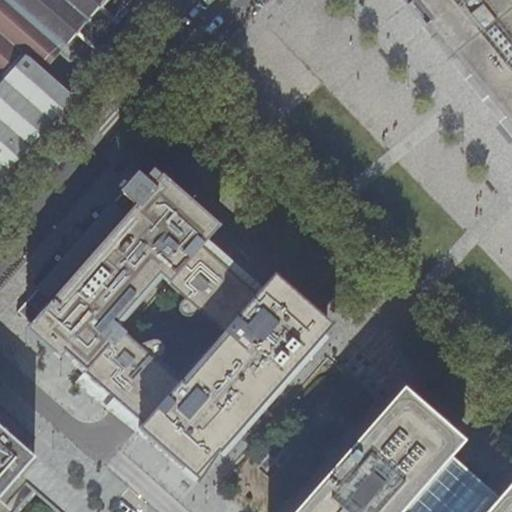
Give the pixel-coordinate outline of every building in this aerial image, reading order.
[(0,0),(0,174),(31,140),(59,108),(71,94),(44,71),(53,61),(67,45),(76,35),(90,19),(106,0),(0,0)] [(511,0),(403,0),(411,9),(451,59),(476,89),(484,99),(511,133),(511,0)] [(197,482),(199,484),(216,458),(215,458),(218,454),(319,339),(312,333),(265,292),(260,287),(225,257),(205,239),(200,235),(197,232),(166,206),(151,193),(155,189),(150,185),(136,172),(129,180),(118,192),(120,194),(108,208),(81,239),(51,273),(18,311),(16,314),(29,325),(63,355),(82,371),(129,414),(143,426),(139,430),(197,481),(197,482)] [(218,225),(160,175),(150,185),(155,189),(151,193),(166,206),(197,232),(200,235),(205,239),(218,225)] [(262,407),(333,326),(273,273),(260,287),(265,292),(312,333),(319,339),(218,454),(220,456),(262,407)] [(63,355),(29,325),(23,332),(57,362),(63,355)] [(511,511),(511,483),(498,498),(484,484),(487,483),(488,480),(488,476),(487,473),(483,471),(480,472),(477,474),(475,477),(473,475),(474,474),(476,472),(478,470),(478,468),(477,465),(475,463),(472,462),(468,462),(466,464),(465,467),(458,462),(451,456),(464,441),(424,406),(409,394),(396,408),(393,405),(300,511),(511,511)] [(33,457),(0,428),(0,495),(15,478),(33,457)]
